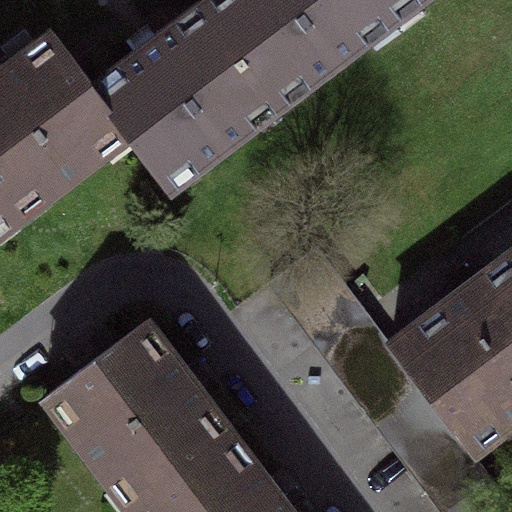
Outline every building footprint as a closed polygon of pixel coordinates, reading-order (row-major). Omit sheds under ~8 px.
[(390,20),(391,19),(377,0),(211,0),(206,4),(280,103),(282,102),(278,97),(301,79),(305,84),(366,38),(362,33),(386,15),(390,20)] [(377,0),(391,19),(393,18),(389,13),(405,0),(377,0)] [(280,103),(206,4),(151,46),(96,87),(94,88),(128,133),(127,134),(167,188),(169,187),(165,182),(190,163),(194,168),(255,122),(251,117),(275,99),(279,104),(280,103)] [(0,74),(0,194),(17,217),(18,216),(14,211),(38,193),(41,197),(102,151),(99,146),(123,129),(127,134),(128,133),(94,88),(96,87),(55,33),(0,74)] [(16,218),(17,217),(0,194),(0,220),(11,212),(16,218)] [(319,346),(366,311),(317,246),(270,282),(294,314),(319,346)] [(392,345),(391,345),(443,415),(471,452),(472,451),(511,421),(511,253),(489,271),(392,345)] [(380,329),(366,311),(319,346),(333,365),(380,329)] [(131,508),(231,433),(188,377),(146,321),(47,396),(131,508)] [(397,450),(443,415),(391,345),(392,345),(380,329),(333,365),(365,408),(397,450)] [(471,452),(443,415),(397,450),(421,481),(443,511),(445,511),(492,477),(472,451),(471,452)] [(290,511),(273,489),(231,433),(131,508),(134,511),(290,511)] [(511,511),(511,503),(492,477),(445,511),(511,511)]
